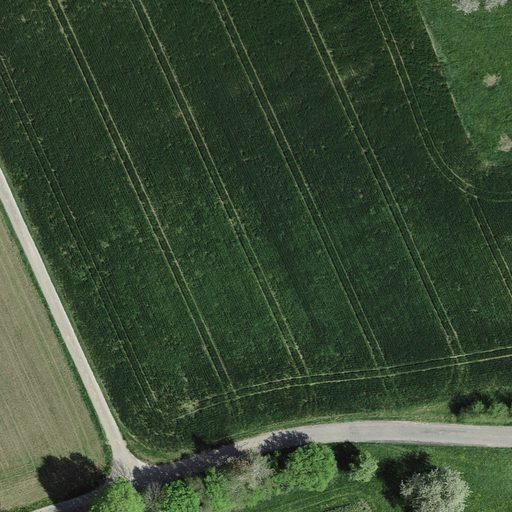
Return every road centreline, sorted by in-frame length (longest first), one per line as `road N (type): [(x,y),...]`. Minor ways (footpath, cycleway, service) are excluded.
road 1 (residential): [(511,435),(371,430),(287,437),(37,511)]
road 2 (track): [(0,182),(134,478)]
